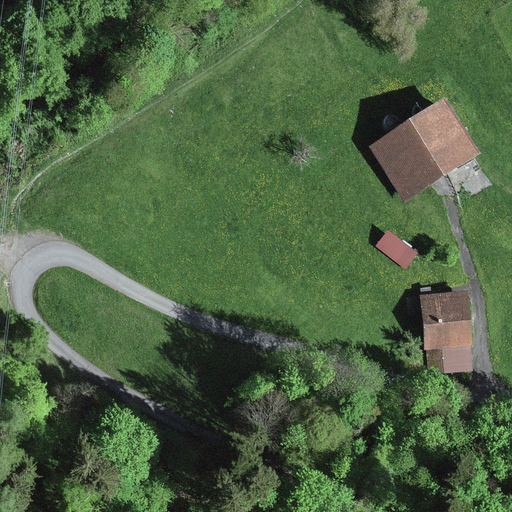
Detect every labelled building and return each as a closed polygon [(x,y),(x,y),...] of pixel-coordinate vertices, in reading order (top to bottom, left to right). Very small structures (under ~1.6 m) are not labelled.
[(443,101),(369,148),(403,202),(478,155),(443,101)] [(395,118),(393,117),(391,116),(388,116),(386,117),(384,119),(383,121),(383,123),(383,125),(384,127),(386,129),(388,130),(390,131),(393,130),(395,129),(397,127),(397,124),(397,122),(396,120),(395,118)] [(417,254),(387,231),(375,247),(405,270),(417,254)] [(420,296),(406,297),(407,316),(420,315),(423,351),(426,351),(469,347),(471,347),(466,292),(431,295),(430,288),(419,289),(420,296)] [(469,347),(426,351),(428,375),(471,372),(469,347)]
